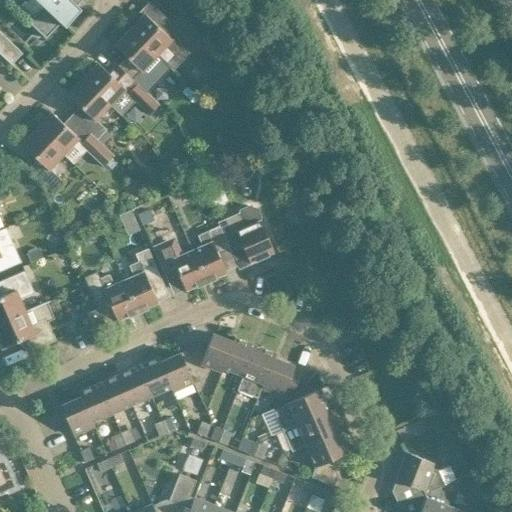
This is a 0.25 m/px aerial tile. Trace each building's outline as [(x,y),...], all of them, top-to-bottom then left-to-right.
[(37,0),(44,6),(29,22),(45,37),(60,22),(65,26),(78,12),(73,8),(80,0),(37,0)] [(130,28),(129,29),(169,67),(170,66),(167,64),(179,51),(164,22),(159,28),(146,15),(128,24),(130,28)] [(227,45),(213,16),(191,27),(207,56),(227,45)] [(132,62),(123,71),(142,88),(143,87),(147,90),(169,67),(129,29),(114,45),(132,62)] [(0,31),(0,53),(11,64),(22,53),(0,31)] [(97,63),(82,78),(110,105),(110,104),(122,115),(135,100),(150,113),(158,103),(142,88),(123,71),(115,80),(97,63)] [(82,78),(67,94),(95,121),(110,105),(82,78)] [(51,112),(36,128),(63,154),(78,138),(65,126),(51,112)] [(99,123),(90,133),(97,139),(106,130),(99,123)] [(36,128),(21,144),(35,157),(48,170),(63,154),(36,128)] [(81,142),(88,149),(104,164),(113,154),(97,139),(90,133),(81,142)] [(230,166),(225,156),(204,165),(208,176),(230,166)] [(53,172),(43,182),(53,191),(62,181),(53,172)] [(186,188),(193,203),(207,196),(199,182),(186,188)] [(219,183),(205,190),(212,207),(227,201),(219,183)] [(103,201),(96,209),(105,217),(112,208),(103,201)] [(239,212),(217,222),(231,252),(242,246),(250,263),(274,252),(266,234),(259,219),(260,216),(256,208),(249,205),(240,209),(239,212)] [(148,209),(138,213),(143,224),(153,220),(148,209)] [(133,215),(131,210),(120,215),(122,220),(133,215)] [(201,245),(191,249),(206,282),(226,273),(217,253),(228,248),(230,252),(231,252),(217,222),(219,226),(197,235),(201,245)] [(66,243),(63,236),(54,240),(57,247),(66,243)] [(0,271),(21,262),(11,239),(0,244),(0,271)] [(152,246),(155,254),(163,272),(175,267),(186,291),(206,282),(191,249),(181,254),(177,244),(168,248),(165,241),(152,246)] [(133,275),(123,279),(137,312),(158,303),(147,279),(159,274),(147,248),(134,254),(138,261),(128,265),(133,275)] [(38,249),(27,254),(30,263),(42,258),(38,249)] [(0,295),(0,322),(25,311),(19,299),(34,293),(24,270),(0,280),(0,286),(4,294),(0,295)] [(95,272),(83,276),(96,305),(108,300),(117,321),(137,312),(123,279),(113,284),(109,274),(98,279),(95,272)] [(25,311),(0,322),(0,344),(2,348),(23,338),(28,351),(55,340),(47,321),(54,318),(53,314),(47,301),(25,311)] [(85,310),(91,324),(102,319),(96,305),(85,310)] [(194,355),(202,359),(200,364),(221,372),(234,337),(232,341),(212,333),(207,347),(199,343),(194,355)] [(234,337),(221,372),(223,368),(242,375),(243,375),(255,345),(234,337)] [(237,389),(257,396),(260,387),(261,388),(275,353),(255,345),(243,375),(242,375),(237,389)] [(180,352),(160,361),(173,391),(193,382),(188,371),(180,352)] [(275,353),(261,388),(282,396),(285,388),(293,391),(297,379),(290,376),(294,366),(274,358),(275,353)] [(158,357),(138,366),(151,395),(170,387),(172,392),(173,391),(160,361),(158,357)] [(138,366),(118,374),(131,404),(151,395),(138,366)] [(118,374),(98,383),(111,413),(131,404),(118,374)] [(78,392),(80,396),(93,426),(94,426),(92,421),(111,413),(98,383),(78,392)] [(284,429),(296,424),(328,410),(319,389),(287,403),(275,408),(284,429)] [(60,405),(73,435),(93,426),(80,396),(60,405)] [(328,410),(296,424),(305,445),(337,431),(328,410)] [(170,416),(162,419),(167,431),(175,428),(170,416)] [(162,419),(153,423),(159,434),(167,431),(162,419)] [(201,420),(196,431),(205,435),(210,424),(201,420)] [(215,427),(210,439),(218,442),(223,430),(215,427)] [(129,428),(111,435),(116,447),(133,439),(129,428)] [(223,430),(218,442),(226,445),(231,433),(223,430)] [(337,431),(305,445),(314,466),(309,477),(333,486),(337,475),(330,459),(347,452),(337,431)] [(193,438),(189,446),(201,451),(205,442),(193,438)] [(250,440),(245,452),(253,455),(258,443),(250,440)] [(258,443),(253,455),(261,459),(266,446),(258,443)] [(88,447),(80,450),(85,462),(93,459),(88,447)] [(222,449),(219,458),(230,462),(233,454),(222,449)] [(0,493),(5,491),(7,494),(20,489),(19,486),(13,474),(3,451),(0,452),(0,493)] [(391,491),(397,505),(439,487),(439,486),(444,483),(438,469),(431,467),(433,463),(425,459),(406,452),(396,479),(406,483),(406,484),(391,491)] [(119,453),(109,458),(112,466),(123,462),(119,453)] [(233,454),(230,462),(243,467),(246,458),(233,454)] [(109,458),(96,464),(100,472),(112,466),(109,458)] [(262,465),(259,473),(272,478),(275,470),(262,465)] [(275,470),(272,478),(283,482),(286,474),(275,470)] [(19,471),(13,474),(19,486),(24,484),(19,471)] [(166,499),(153,505),(155,511),(187,511),(193,497),(190,496),(196,481),(178,474),(168,501),(166,499)] [(457,482),(455,483),(460,493),(471,487),(466,477),(457,482)] [(299,489),(312,494),(315,485),(303,481),(299,489)] [(315,485),(312,494),(323,498),(326,490),(315,485)] [(439,487),(397,505),(400,511),(461,511),(450,507),(439,487)] [(193,497),(187,511),(210,511),(214,505),(193,497)]
